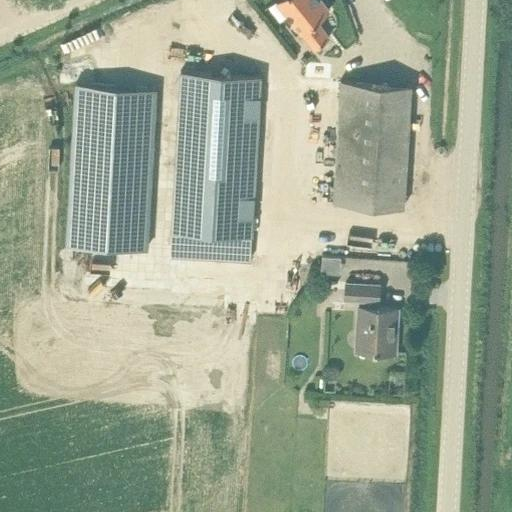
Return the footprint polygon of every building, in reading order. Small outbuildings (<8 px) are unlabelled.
[(276,0),(289,15),(314,48),(330,36),(317,19),(330,9),(322,0),(276,0)] [(315,57),(315,66),(345,67),(345,58),(315,57)] [(260,73),(178,70),(178,118),(258,121),(260,73)] [(334,202),(384,204),(404,206),(411,83),(341,79),(334,202)] [(76,82),(75,102),(66,242),(147,247),(156,87),(76,82)] [(258,121),(178,118),(171,255),(250,259),(258,121)] [(327,281),(316,281),(316,296),(327,296),(327,281)] [(361,349),(395,351),(396,333),(393,333),(394,322),(397,322),(398,306),(376,305),(377,299),(379,299),(380,283),(345,281),(344,297),(358,298),(357,331),(362,331),(361,349)]
